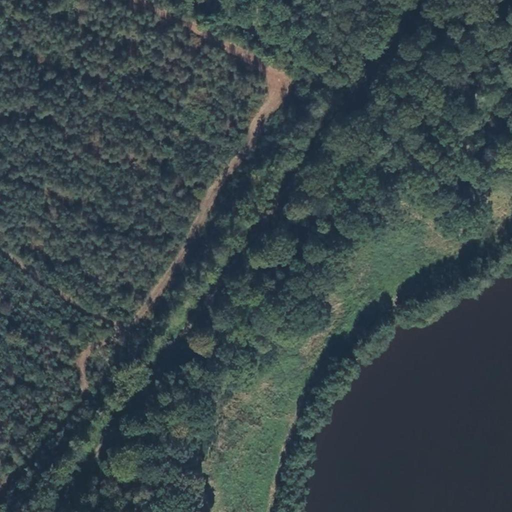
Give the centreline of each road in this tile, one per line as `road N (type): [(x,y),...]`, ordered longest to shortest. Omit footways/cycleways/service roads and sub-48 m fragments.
road 1 (track): [(54,511),(351,103)]
road 2 (track): [(351,103),(426,0)]
